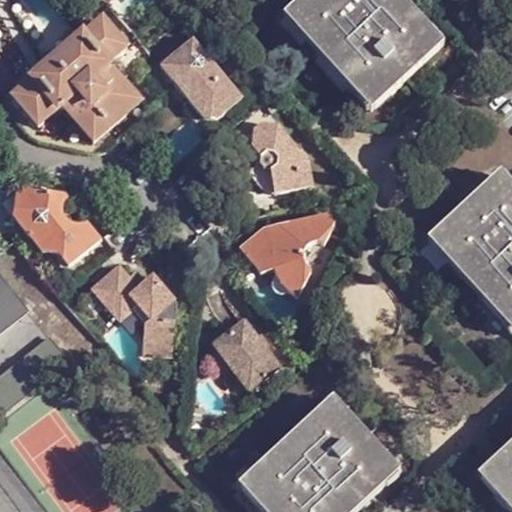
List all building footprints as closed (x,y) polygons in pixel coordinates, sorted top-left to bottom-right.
[(307,0),(293,13),(380,108),(438,56),(386,0),(307,0)] [(100,26),(15,104),(40,133),(43,131),(64,112),(74,124),(86,137),(96,147),(136,111),(139,107),(109,73),(126,56),(100,26)] [(198,47),(167,75),(182,91),(186,87),(199,100),(193,104),(211,122),(217,115),(226,116),(232,122),(251,104),(198,47)] [(264,181),(250,185),(260,202),(283,204),(320,194),(315,169),(303,167),(305,156),(286,133),(266,128),(256,136),(256,154),(269,166),(264,181)] [(432,242),(511,327),(511,194),(498,180),(432,242)] [(99,265),(96,241),(96,228),(85,237),(75,239),(68,232),(72,225),(73,213),(68,202),(21,193),(15,200),(10,223),(29,247),(41,250),(51,265),(66,268),(80,281),(99,265)] [(10,223),(15,200),(1,210),(10,223)] [(259,240),(253,257),(263,267),(254,275),(262,284),(272,280),(285,294),(310,272),(308,267),(308,259),(313,252),(320,248),(328,248),(337,228),(322,222),(285,234),(281,240),(274,237),(267,243),(259,240)] [(111,254),(96,241),(99,265),(111,254)] [(263,267),(253,257),(244,263),(254,275),(263,267)] [(315,277),(310,272),(285,294),(301,304),(315,277)] [(0,332),(28,308),(8,285),(0,276),(0,332)] [(153,370),(182,372),(186,320),(160,291),(154,297),(144,284),(138,289),(127,280),(103,303),(132,336),(138,329),(156,347),(153,370)] [(251,328),(226,352),(261,397),(289,373),(275,358),(279,354),(267,340),(263,343),(251,328)] [(50,335),(38,343),(58,368),(70,359),(50,335)] [(58,368),(38,343),(0,374),(0,406),(4,412),(58,368)] [(243,493),(260,511),(354,511),(399,471),(338,405),(243,493)] [(511,511),(511,455),(482,483),(508,511),(511,511)]
